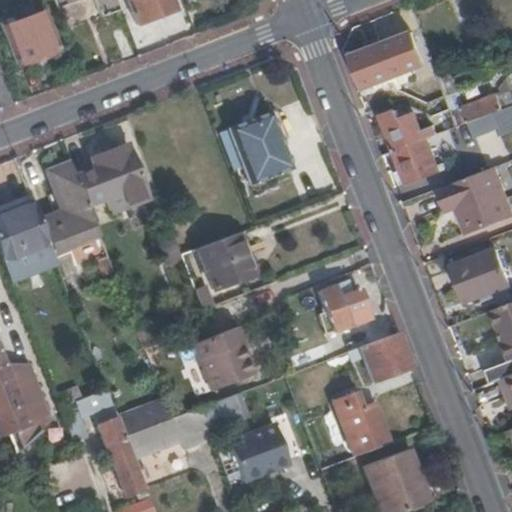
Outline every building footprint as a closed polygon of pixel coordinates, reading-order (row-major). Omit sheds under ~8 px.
[(64,0),(53,0),(55,2),(58,10),(67,6),(64,0)] [(64,0),(67,6),(85,0),(97,0),(104,17),(123,10),(119,0),(64,0)] [(176,7),(173,0),(130,0),(139,21),(176,7)] [(45,13),(12,26),(9,19),(0,22),(0,26),(16,65),(60,48),(45,13)] [(413,31),(382,43),(395,75),(410,69),(425,63),(413,31)] [(354,54),(366,86),(374,83),(395,75),(382,43),(354,54)] [(439,68),(430,72),(440,96),(449,94),(439,68)] [(410,69),(395,75),(400,85),(408,81),(408,78),(411,74),(410,69)] [(511,74),(505,83),(497,95),(456,111),(460,124),(505,107),(506,108),(511,105),(511,74)] [(400,85),(395,75),(374,83),(377,88),(388,83),(391,88),(400,85)] [(449,94),(440,96),(446,110),(454,107),(449,94)] [(446,110),(440,112),(448,130),(461,125),(460,124),(456,111),(454,107),(446,110)] [(399,108),(383,114),(397,150),(430,137),(440,133),(436,122),(423,128),(417,113),(412,115),(403,118),(400,112),(399,108)] [(409,109),(400,112),(403,118),(412,115),(409,109)] [(227,131),(248,185),(289,169),(268,115),(227,131)] [(461,125),(448,130),(443,132),(445,139),(460,133),(459,131),(463,129),(461,125)] [(409,182),(442,169),(430,137),(397,150),(409,182)] [(110,210),(146,196),(141,181),(136,182),(133,173),(137,172),(126,143),(89,158),(93,168),(105,198),(110,210)] [(62,203),(37,213),(51,249),(74,240),(87,275),(110,265),(66,155),(47,163),(62,203)] [(488,156),(467,164),(471,175),(492,167),(488,156)] [(469,231),(511,214),(511,202),(497,165),(492,167),(471,175),(441,186),(449,208),(459,204),(469,231)] [(76,175),(88,204),(105,198),(93,168),(76,175)] [(28,190),(0,200),(0,253),(9,276),(55,258),(51,249),(37,213),(28,190)] [(173,229),(159,234),(170,262),(184,256),(173,229)] [(239,232),(199,247),(214,287),(253,271),(239,232)] [(511,281),(511,280),(499,248),(455,265),(468,299),(511,281)] [(319,288),(327,311),(317,315),(325,336),(373,318),(362,286),(351,290),(348,277),(319,288)] [(214,287),(197,293),(204,310),(220,303),(214,287)] [(511,356),(511,301),(494,309),(501,328),(503,327),(509,342),(507,343),(511,356)] [(210,390),(256,373),(238,329),(193,347),(210,390)] [(360,346),(374,382),(414,367),(399,331),(398,331),(360,346)] [(357,339),(331,348),(334,356),(360,346),(357,339)] [(0,439),(3,439),(12,435),(18,452),(37,435),(34,426),(48,421),(27,366),(6,374),(0,357),(0,439)] [(511,357),(490,367),(495,381),(502,379),(511,374),(511,357)] [(511,374),(502,379),(509,396),(511,394),(511,374)] [(78,385),(56,394),(61,406),(83,397),(78,385)] [(360,406),(354,391),(332,399),(352,452),(388,438),(374,401),(360,406)] [(201,407),(201,408),(208,426),(245,412),(242,406),(237,393),(201,407)] [(164,395),(117,413),(118,417),(125,435),(160,422),(173,418),(164,395)] [(83,397),(61,406),(75,441),(89,436),(80,412),(87,409),(83,397)] [(161,424),(160,422),(125,435),(134,456),(178,440),(181,449),(213,437),(208,426),(201,408),(161,424)] [(118,417),(98,425),(126,496),(127,497),(132,495),(134,499),(148,494),(134,456),(125,435),(118,417)] [(216,446),(229,481),(241,476),(244,483),(290,465),(274,422),(227,440),(228,442),(216,446)] [(12,435),(3,439),(11,458),(18,452),(12,435)] [(403,511),(433,501),(414,448),(364,466),(381,511),(403,511)] [(9,493),(19,490),(15,479),(0,484),(0,503),(11,499),(9,493)]
